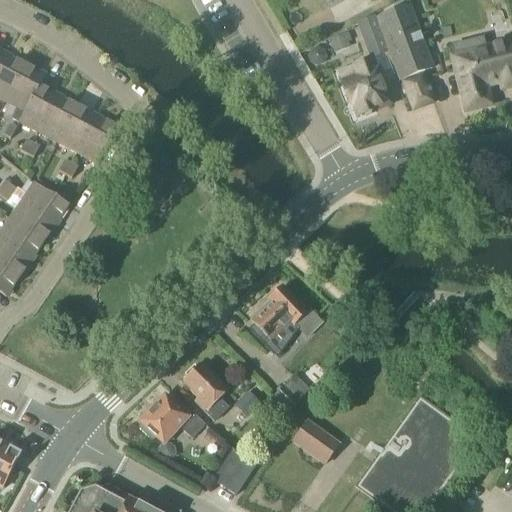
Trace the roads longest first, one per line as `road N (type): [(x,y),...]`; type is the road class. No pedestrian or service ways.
road 1 (residential): [(0,328),(38,303),(146,113),(53,43),(0,15)]
road 2 (secondary): [(67,439),(345,186)]
road 3 (residential): [(345,186),(241,0)]
road 4 (secondary): [(345,186),(389,165),(511,152)]
road 5 (residential): [(210,511),(67,439)]
